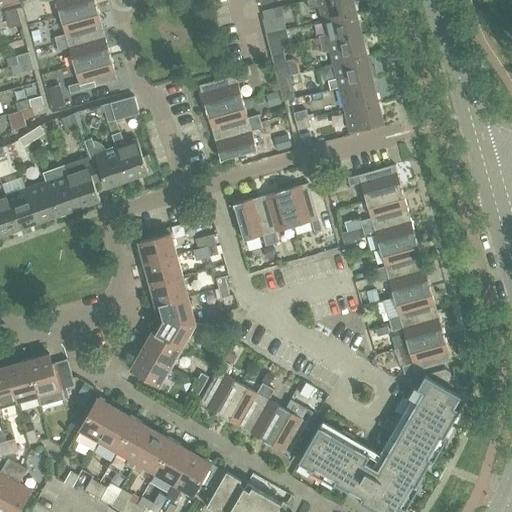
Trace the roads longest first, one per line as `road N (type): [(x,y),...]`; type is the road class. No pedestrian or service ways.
road 1 (residential): [(110,371),(346,511)]
road 2 (residential): [(357,370),(249,311),(212,181)]
road 3 (residential): [(176,191),(117,4)]
road 4 (tertiary): [(436,0),(486,173)]
road 5 (residential): [(212,181),(384,137)]
road 6 (residential): [(126,292),(114,212),(176,191)]
